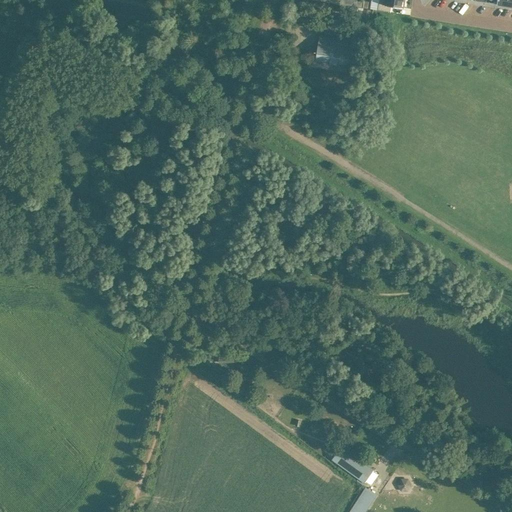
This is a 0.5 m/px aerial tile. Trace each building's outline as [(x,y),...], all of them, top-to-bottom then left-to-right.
[(371,0),(370,8),(378,10),(390,12),(391,6),(403,8),(403,5),(405,6),(405,0),(371,0)] [(355,41),(329,37),(319,35),(315,60),(329,62),(329,63),(337,64),(351,66),(355,41)] [(232,378),(227,385),(232,389),(240,394),(245,388),(232,378)] [(373,469),(341,446),(332,458),(364,482),(373,469)] [(364,511),(376,493),(365,487),(350,511),(364,511)]
